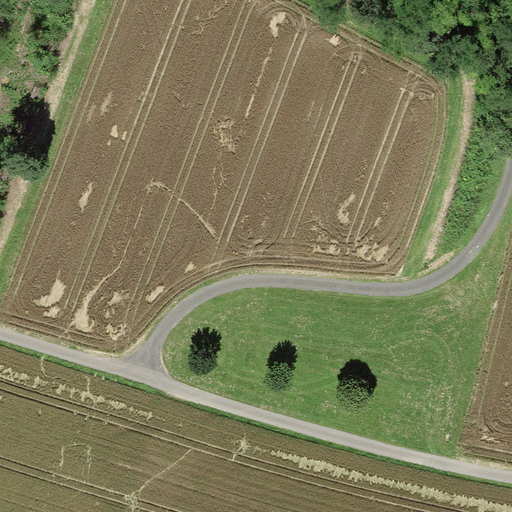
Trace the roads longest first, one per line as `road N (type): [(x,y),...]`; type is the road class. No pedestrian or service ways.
road 1 (track): [(0,333),(511,475)]
road 2 (track): [(511,153),(480,249),(451,268),(418,286),(243,283),(206,293),(181,308),(137,377)]
